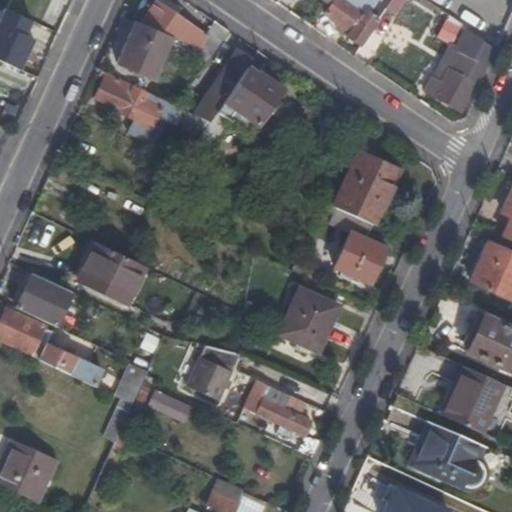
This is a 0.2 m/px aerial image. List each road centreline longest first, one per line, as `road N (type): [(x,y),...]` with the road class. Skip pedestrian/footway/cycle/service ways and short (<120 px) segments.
road 1 (residential): [(469,160),(310,511)]
road 2 (residential): [(233,0),(469,160)]
road 3 (residential): [(0,207),(99,0)]
